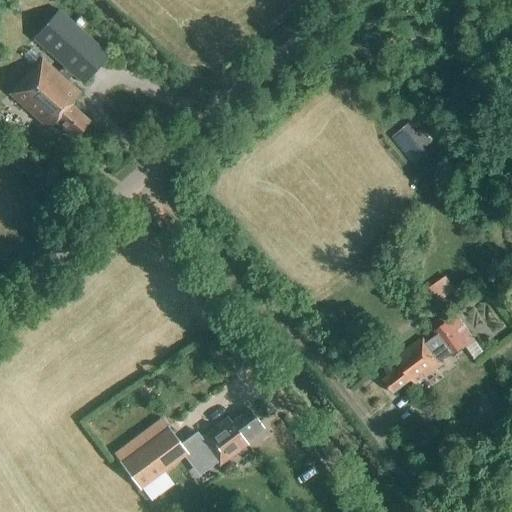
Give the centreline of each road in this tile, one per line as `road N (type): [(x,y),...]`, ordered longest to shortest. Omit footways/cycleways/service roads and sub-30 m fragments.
road 1 (unclassified): [(0,295),(352,0)]
road 2 (track): [(137,177),(312,359),(425,511)]
road 3 (track): [(156,197),(164,227),(216,312),(363,511)]
